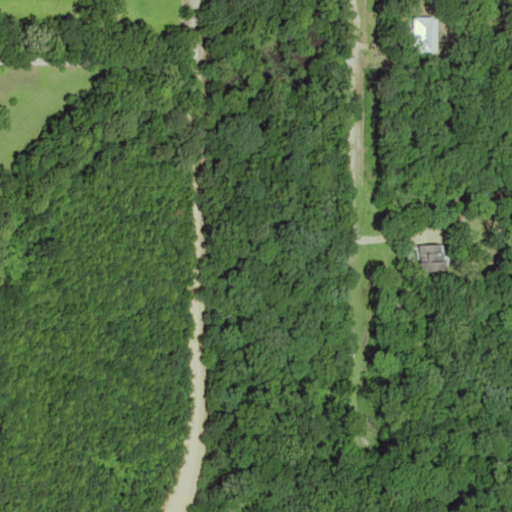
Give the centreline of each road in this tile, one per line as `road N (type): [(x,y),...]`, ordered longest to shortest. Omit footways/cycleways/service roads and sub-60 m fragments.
road 1 (residential): [(174,511),(195,391),(195,0)]
road 2 (residential): [(399,238),(356,239),(352,232),(356,0)]
